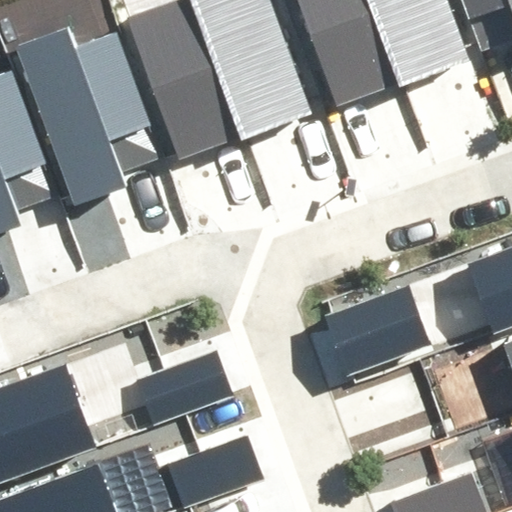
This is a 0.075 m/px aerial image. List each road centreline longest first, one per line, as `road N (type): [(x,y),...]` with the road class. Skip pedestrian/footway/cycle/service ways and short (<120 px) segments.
road 1 (residential): [(262,272),(194,260),(0,316)]
road 2 (residential): [(511,179),(262,272)]
road 3 (residential): [(262,272),(344,511)]
